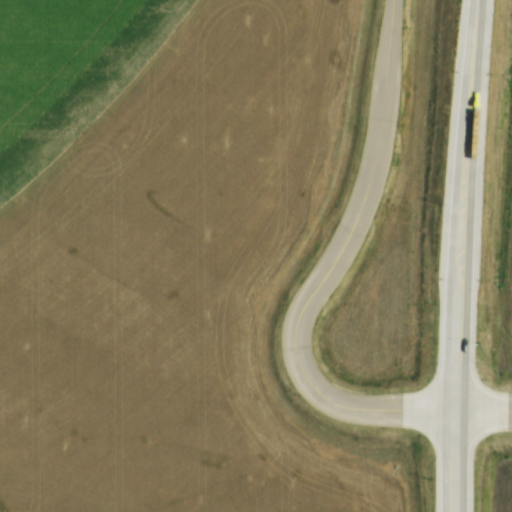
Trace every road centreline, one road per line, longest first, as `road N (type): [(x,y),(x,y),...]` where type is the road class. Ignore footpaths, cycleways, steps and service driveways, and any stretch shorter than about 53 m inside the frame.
road 1 (residential): [(453,408),(379,408),(327,397),(312,386),(297,344),(309,297),(371,178),(393,0)]
road 2 (secondary): [(453,408),(475,0)]
